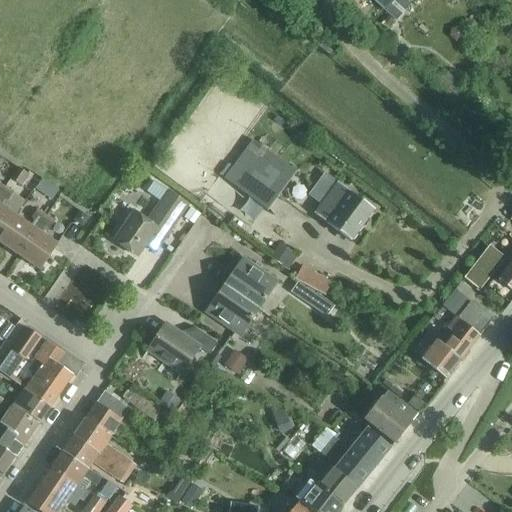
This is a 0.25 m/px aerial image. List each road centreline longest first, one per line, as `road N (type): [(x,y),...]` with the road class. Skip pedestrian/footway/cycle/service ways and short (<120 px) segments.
road 1 (residential): [(361,511),(483,358)]
road 2 (residential): [(0,511),(105,362)]
road 3 (residential): [(105,362),(203,224)]
road 4 (residential): [(449,492),(443,474),(493,377),(483,358)]
road 5 (residential): [(105,362),(0,291)]
